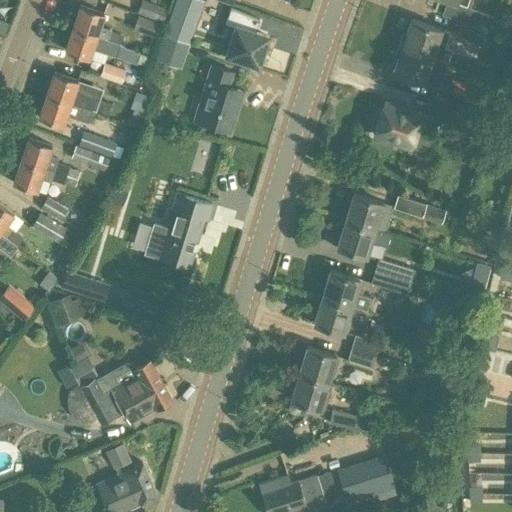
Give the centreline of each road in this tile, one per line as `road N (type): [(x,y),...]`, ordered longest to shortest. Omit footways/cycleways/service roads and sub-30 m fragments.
road 1 (tertiary): [(180,511),(338,0)]
road 2 (residential): [(0,114),(40,0)]
